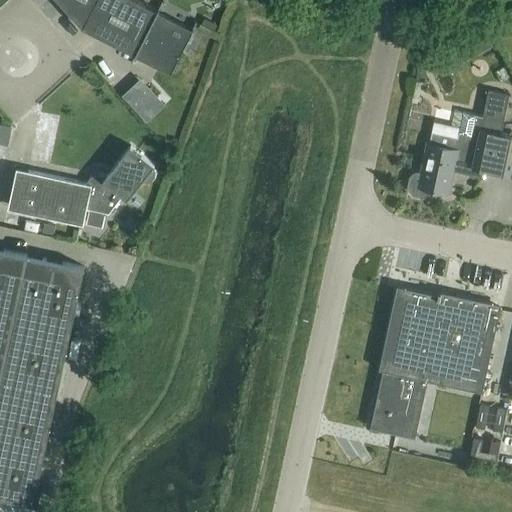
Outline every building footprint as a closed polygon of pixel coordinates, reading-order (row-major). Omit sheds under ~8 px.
[(65,0),(83,27),(172,72),(194,29),(136,0),(65,0)] [(417,76),(416,80),(417,80),(426,74),(427,68),(424,63),(418,68),(417,76)] [(470,176),(482,179),(484,171),(511,176),(511,172),(511,135),(501,133),(510,95),(489,90),(483,117),(463,112),(458,138),(432,132),(429,143),(428,143),(422,174),(417,173),(413,174),(410,177),(408,187),(410,191),(413,194),(422,196),(426,194),(430,191),(430,190),(448,194),(454,167),(471,171),(470,176)] [(158,97),(140,114),(148,123),(165,105),(158,97)] [(1,125),(0,127),(0,144),(9,146),(12,127),(1,125)] [(103,175),(101,174),(99,174),(97,174),(94,175),(92,176),(91,177),(89,179),(88,181),(88,182),(87,183),(28,171),(20,211),(83,225),(87,209),(109,214),(122,196),(127,200),(142,180),(145,182),(146,182),(149,182),(151,181),(152,180),(153,179),(154,178),(155,178),(155,176),(155,175),(156,173),(155,172),(155,170),(154,168),(153,167),(155,165),(131,146),(106,177),(105,176),(103,175)] [(44,224),(42,231),(54,234),(56,226),(44,224)] [(0,496),(34,503),(85,267),(0,248),(0,496)] [(438,297),(400,289),(382,368),(387,369),(374,428),(415,437),(427,379),(482,391),(500,306),(439,293),(438,297)]
